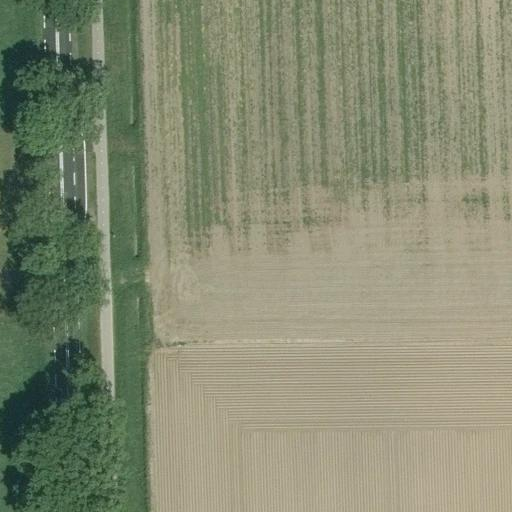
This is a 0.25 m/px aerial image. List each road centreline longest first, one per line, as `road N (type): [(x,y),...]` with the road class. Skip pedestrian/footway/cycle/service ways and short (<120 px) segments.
road 1 (primary): [(70,511),(56,0)]
road 2 (unclassified): [(100,280),(108,511)]
